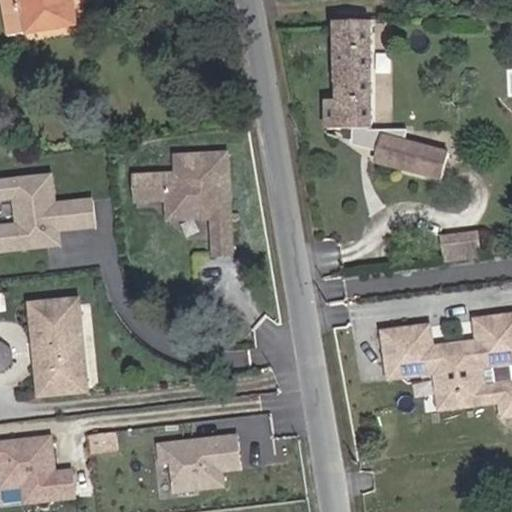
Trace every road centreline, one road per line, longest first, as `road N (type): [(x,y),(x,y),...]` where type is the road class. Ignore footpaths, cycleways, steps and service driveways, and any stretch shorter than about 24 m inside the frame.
road 1 (unclassified): [(347,511),(259,0)]
road 2 (unknown): [(310,299),(511,271)]
road 3 (unknown): [(343,487),(511,477)]
